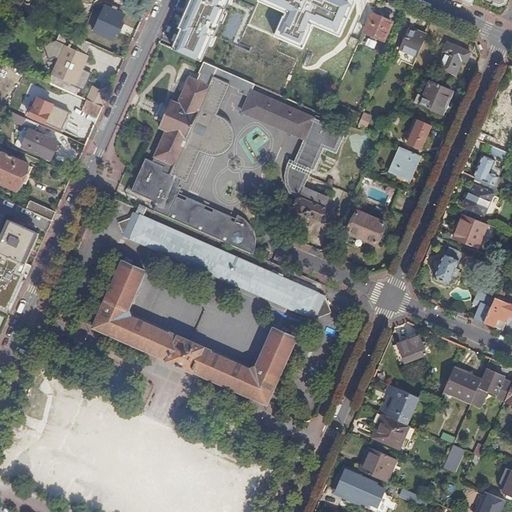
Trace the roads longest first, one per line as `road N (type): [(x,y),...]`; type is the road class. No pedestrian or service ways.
road 1 (residential): [(0,366),(166,0)]
road 2 (residential): [(507,35),(391,297)]
road 3 (residential): [(391,297),(301,511)]
road 4 (residential): [(391,297),(511,350)]
road 5 (residential): [(279,248),(391,297)]
